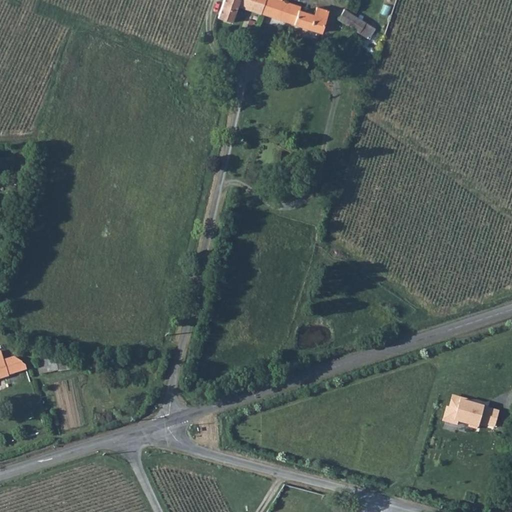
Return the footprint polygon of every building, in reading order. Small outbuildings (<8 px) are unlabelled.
[(305,8),(315,11),(317,0),(294,0),(293,4),(305,8)] [(329,55),(333,40),(319,35),(320,32),(299,24),(305,8),(293,4),(288,26),(283,42),(287,44),(329,55)] [(369,36),(374,24),(342,10),(336,23),(369,36)] [(275,39),(283,42),(288,26),(247,12),(244,24),(260,29),(259,34),(275,39)] [(335,35),(333,40),(329,55),(340,59),(346,39),(335,35)] [(364,36),(359,46),(389,60),(394,49),(367,37),(364,36)] [(0,379),(9,377),(1,352),(0,352),(0,379)] [(39,367),(41,374),(52,370),(50,363),(39,367)] [(493,428),(498,412),(483,407),(471,403),(471,400),(449,394),(442,420),(476,430),(477,424),(493,428)]
